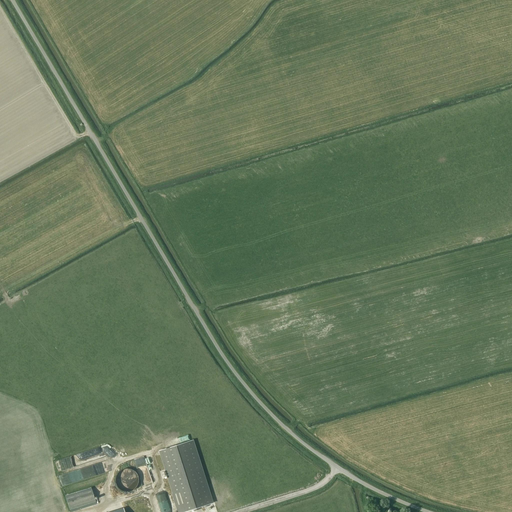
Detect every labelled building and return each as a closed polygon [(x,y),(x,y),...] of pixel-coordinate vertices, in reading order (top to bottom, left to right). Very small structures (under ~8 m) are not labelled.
[(184,511),(213,503),(193,440),(158,451),(177,511),(184,511)] [(145,464),(144,457),(134,458),(135,465),(145,464)] [(104,458),(63,469),(64,474),(80,470),(81,473),(86,471),(85,468),(101,464),(101,463),(105,461),(104,458)] [(136,473),(116,470),(115,479),(118,480),(117,485),(135,488),(137,478),(135,478),(136,473)] [(95,502),(90,487),(65,495),(69,509),(95,502)]
